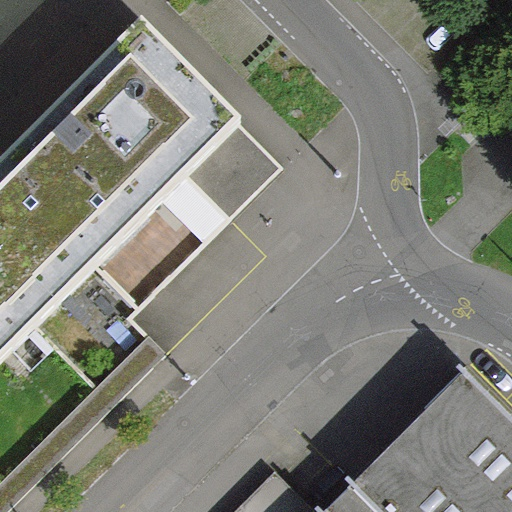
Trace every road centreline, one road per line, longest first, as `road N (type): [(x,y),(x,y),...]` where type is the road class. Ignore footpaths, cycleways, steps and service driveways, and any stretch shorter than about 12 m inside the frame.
road 1 (residential): [(130,511),(343,297),(385,288)]
road 2 (residential): [(385,288),(396,162),(361,59),(299,0)]
road 3 (residential): [(511,319),(459,296),(385,288)]
